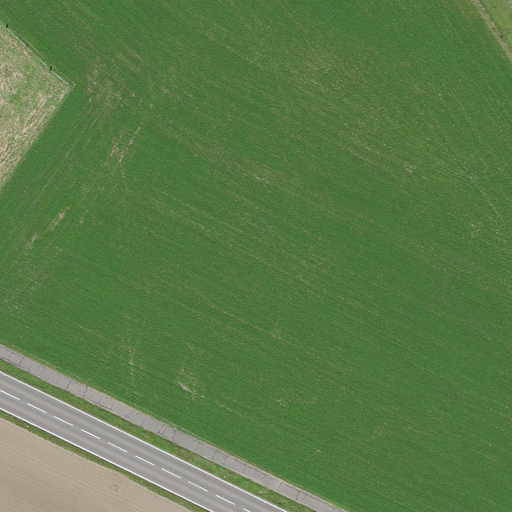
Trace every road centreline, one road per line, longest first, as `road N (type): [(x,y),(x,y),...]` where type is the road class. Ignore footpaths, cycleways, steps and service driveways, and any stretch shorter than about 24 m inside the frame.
road 1 (track): [(336,511),(0,351)]
road 2 (primary): [(0,390),(249,511)]
